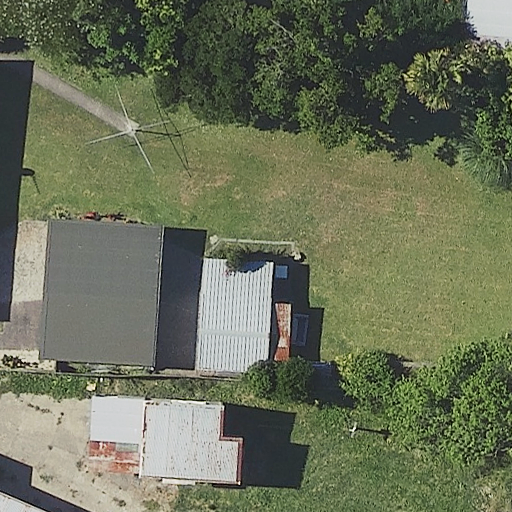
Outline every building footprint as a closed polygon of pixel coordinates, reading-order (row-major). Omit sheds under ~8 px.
[(511,0),(454,0),(452,35),(511,39),(511,0)] [(140,223),(40,223),(41,356),(140,355),(140,223)] [(280,254),(185,247),(177,360),(272,367),(280,254)] [(238,417),(91,380),(73,449),(220,486),(238,417)] [(0,511),(56,511),(57,511),(0,487),(0,511)]
